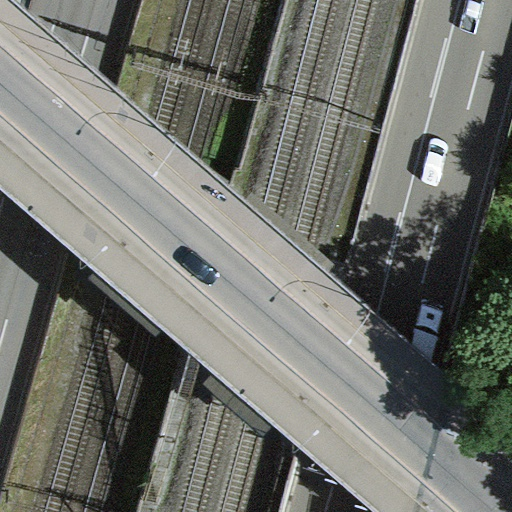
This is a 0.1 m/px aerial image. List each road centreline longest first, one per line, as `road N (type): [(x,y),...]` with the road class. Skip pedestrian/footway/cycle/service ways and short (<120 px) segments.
road 1 (residential): [(511,511),(0,74)]
road 2 (motorway): [(354,511),(487,0)]
road 3 (motorway): [(78,0),(0,274)]
